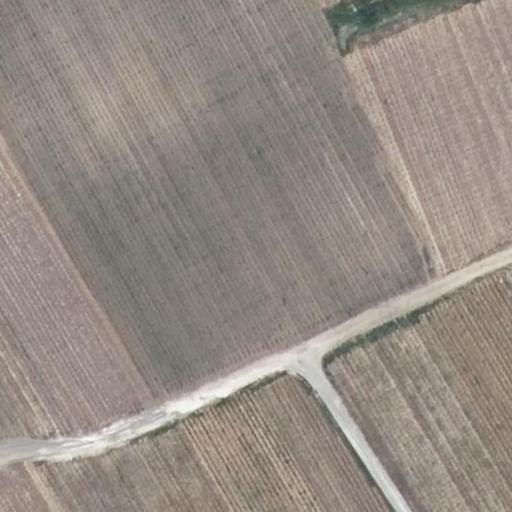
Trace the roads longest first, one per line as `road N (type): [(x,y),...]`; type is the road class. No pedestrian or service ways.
road 1 (track): [(511,255),(106,440),(0,455)]
road 2 (track): [(303,354),(402,511)]
